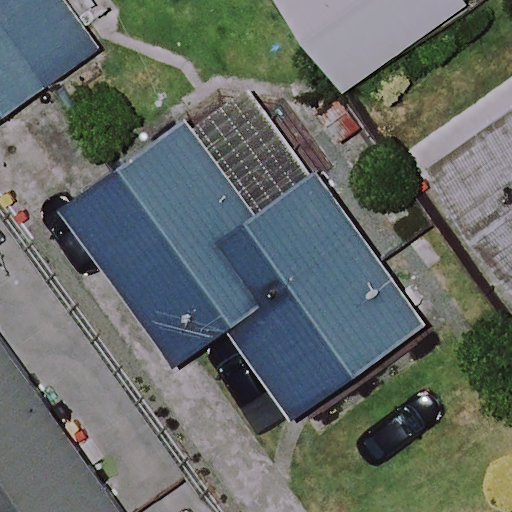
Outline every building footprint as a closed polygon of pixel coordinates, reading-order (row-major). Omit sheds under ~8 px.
[(0,0),(0,114),(127,27),(108,0),(0,0)] [(287,0),(338,67),(402,18),(417,38),(468,0),(287,0)] [(511,97),(427,159),(511,276),(511,97)] [(264,206),(195,111),(70,201),(183,356),(236,318),(302,410),(442,309),(332,157),(264,206)] [(0,511),(127,511),(0,327),(0,511)]
